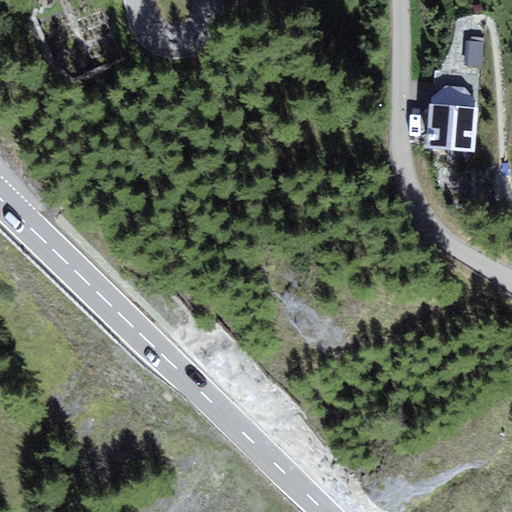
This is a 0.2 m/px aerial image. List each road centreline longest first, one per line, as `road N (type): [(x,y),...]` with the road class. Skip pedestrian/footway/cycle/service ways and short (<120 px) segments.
road 1 (primary): [(325,511),(0,198)]
road 2 (residential): [(398,0),(402,174),(413,203),(433,234),(511,279)]
road 3 (residential): [(136,0),(147,24),(180,42),(205,29),(207,0)]
